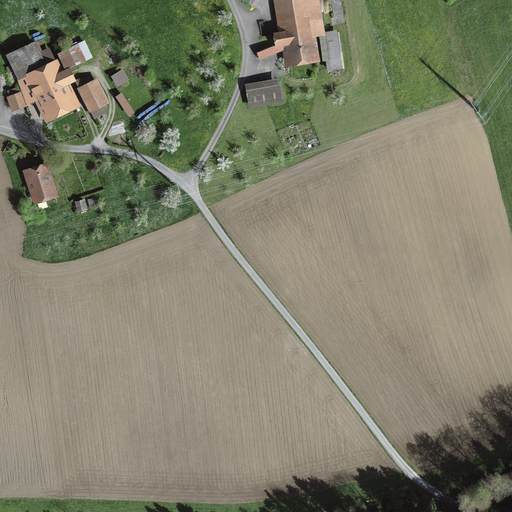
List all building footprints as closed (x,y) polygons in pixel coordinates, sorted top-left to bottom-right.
[(243,0),(243,1),(263,14),(273,0),(243,0)] [(324,0),(275,0),(282,37),(277,37),(283,72),(325,65),(321,42),(331,41),(324,0)] [(72,58),(75,64),(94,55),(85,38),(58,51),(64,62),(72,58)] [(33,42),(7,55),(25,90),(22,91),(28,104),(40,98),(50,118),(75,106),(64,83),(75,78),(70,69),(59,74),(47,50),(39,54),(33,42)] [(121,69),(110,75),(116,85),(127,79),(121,69)] [(282,80),(246,87),(250,110),(286,103),(282,80)] [(89,81),(77,87),(90,111),(101,105),(89,81)] [(18,88),(5,93),(11,110),(25,105),(18,88)] [(128,115),(134,112),(124,91),(118,94),(128,115)] [(46,167),(26,173),(33,200),(53,195),(46,167)]
